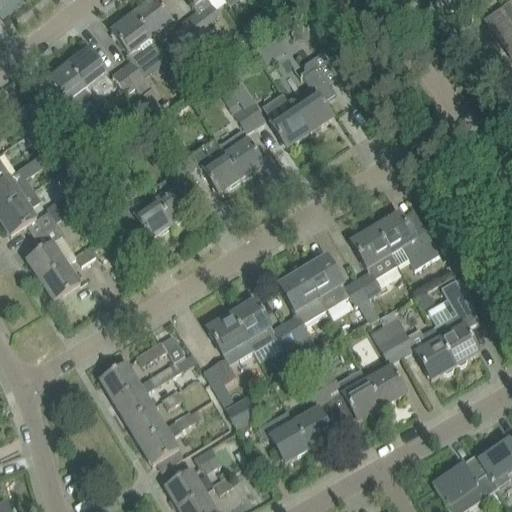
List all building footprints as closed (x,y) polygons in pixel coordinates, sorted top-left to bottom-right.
[(187,0),(195,10),(193,11),(197,17),(188,23),(202,41),(215,31),(211,25),(219,19),(215,14),(205,2),(207,0),(187,0)] [(154,3),(134,19),(143,31),(151,42),(157,49),(168,41),(163,33),(172,26),(166,19),(154,3)] [(511,13),(509,9),(485,25),(500,46),(503,44),(511,56),(511,13)] [(122,28),(111,36),(128,59),(127,60),(126,61),(130,67),(131,66),(136,73),(137,74),(162,55),(157,49),(151,42),(143,31),(134,19),(133,20),(131,21),(128,19),(122,24),(122,28)] [(268,20),(253,31),(262,42),(276,31),(268,20)] [(179,30),(178,31),(179,32),(192,49),(202,41),(188,23),(179,30)] [(268,49),(258,56),(266,69),(277,62),(268,49)] [(69,69),(67,70),(90,101),(95,107),(96,107),(116,92),(105,77),(107,76),(101,69),(89,53),(78,61),(75,60),(69,66),(69,69)] [(300,110),(294,114),(310,138),(333,123),(325,111),(323,108),(335,100),(328,88),(338,81),(322,57),(312,64),(304,69),(304,73),(307,78),(305,80),(302,82),(314,100),(300,110)] [(130,67),(122,73),(135,91),(145,103),(154,96),(144,83),(138,76),(136,73),(131,66),(130,67)] [(56,78),(46,86),(58,102),(63,109),(62,110),(66,116),(68,118),(90,101),(67,70),(66,71),(63,71),(56,75),(56,78)] [(113,80),(112,80),(126,98),(135,91),(122,73),(113,80)] [(241,87),(230,94),(238,106),(243,113),(255,131),(265,125),(253,106),(241,87)] [(285,101),(264,115),(273,128),(271,129),(276,137),(287,153),(310,138),(294,114),(285,101)] [(144,106),(134,114),(145,130),(156,122),(144,106)] [(238,106),(229,112),(246,138),(255,131),(243,113),(238,106)] [(30,136),(44,127),(30,107),(17,116),(30,136)] [(66,116),(56,124),(69,141),(79,133),(68,118),(66,116)] [(0,141),(12,134),(5,124),(0,127),(0,141)] [(44,127),(30,136),(31,137),(44,157),(58,148),(44,127)] [(242,136),(220,151),(242,184),(242,183),(245,184),(252,180),(252,177),(264,169),(248,145),(242,136)] [(182,150),(173,156),(187,177),(196,171),(197,170),(201,177),(203,176),(208,182),(219,199),(242,184),(220,151),(216,145),(191,162),(182,150)] [(173,156),(164,162),(178,183),(187,177),(173,156)] [(9,182),(0,188),(0,217),(23,203),(34,195),(26,184),(48,170),(41,159),(8,181),(9,182)] [(78,212),(92,203),(86,195),(91,191),(75,167),(60,176),(74,197),(47,214),(56,227),(78,212)] [(0,188),(9,182),(0,168),(0,188)] [(175,191),(169,182),(160,188),(159,187),(149,194),(156,205),(173,230),(195,215),(178,189),(175,191)] [(0,224),(11,241),(28,230),(37,224),(30,214),(41,206),(34,195),(23,203),(0,217),(0,224)] [(120,204),(116,198),(97,210),(115,238),(124,232),(128,238),(140,230),(150,245),(173,230),(156,205),(136,219),(124,201),(120,204)] [(78,212),(56,227),(63,237),(65,236),(75,229),(78,227),(85,222),(78,212)] [(377,232),(375,233),(397,270),(408,264),(414,274),(423,270),(440,260),(426,235),(413,242),(401,222),(399,218),(387,226),(383,225),(378,228),(377,229),(376,232),(377,232)] [(363,240),(351,247),(361,264),(367,273),(369,277),(373,284),(397,270),(375,233),(373,234),(370,233),(364,236),(364,238),(363,240)] [(41,286),(66,269),(52,247),(26,265),(41,286)] [(90,251),(75,261),(81,271),(97,261),(90,251)] [(326,314),(350,300),(343,288),(327,262),(303,276),(326,314)] [(55,307),(80,290),(66,269),(41,286),(55,307)] [(303,276),(279,291),(289,308),(295,317),(297,321),(285,328),(296,346),(309,339),(302,328),(326,314),(303,276)] [(369,277),(357,285),(368,303),(380,296),(373,284),(369,277)] [(357,285),(345,292),(350,300),(356,311),(358,309),(369,328),(380,322),(368,303),(357,285)] [(444,307),(428,316),(430,320),(437,331),(434,333),(441,344),(440,344),(455,371),(457,370),(460,371),(466,368),(466,365),(480,357),(466,333),(479,326),(475,320),(470,310),(474,307),(464,289),(459,293),(456,286),(442,294),(448,304),(444,307)] [(427,296),(417,302),(424,314),(434,308),(427,296)] [(255,305),(232,319),(254,356),(253,357),(254,358),(277,344),(283,354),(296,346),(285,328),(273,335),(271,331),(266,322),(255,305)] [(213,344),(192,357),(213,392),(226,385),(223,379),(231,374),(255,360),(254,358),(253,357),(254,356),(232,319),(207,334),(213,344)] [(396,324),(384,330),(402,362),(414,355),(397,326),(396,324)] [(389,369),(402,362),(384,330),(371,337),(389,369)] [(420,336),(407,343),(414,355),(416,358),(421,368),(431,385),(444,378),(447,379),(452,376),(453,372),(455,371),(440,344),(441,344),(434,333),(422,339),(420,336)] [(142,371),(167,356),(162,347),(137,362),(142,371)] [(126,428),(153,412),(145,398),(183,375),(178,366),(150,382),(150,384),(140,390),(114,406),(126,428)] [(114,406),(140,390),(127,369),(100,385),(114,406)] [(382,413),(407,399),(391,372),(367,386),(382,413)] [(329,373),(316,381),(329,404),(340,424),(341,424),(338,418),(339,417),(349,411),(356,423),(358,426),(382,413),(367,386),(360,374),(337,387),(329,373)] [(316,381),(303,388),(318,413),(328,430),(329,429),(339,423),(340,425),(340,424),(329,404),(316,381)] [(167,415),(183,405),(177,395),(160,405),(167,415)] [(237,435),(259,421),(247,401),(225,414),(237,435)] [(139,449),(166,433),(153,412),(126,428),(139,449)] [(309,454),(334,440),(328,430),(318,413),(294,427),(309,454)] [(166,433),(139,449),(153,471),(156,469),(179,455),(172,443),(181,438),(180,436),(195,427),(190,418),(189,416),(174,425),(175,427),(166,433)] [(309,454),(294,427),(287,416),(258,433),(259,434),(263,440),(267,446),(271,443),(285,468),(309,454)] [(482,467),(480,468),(487,479),(492,486),(496,493),(499,491),(510,483),(505,477),(511,472),(511,441),(508,444),(510,447),(482,467)] [(207,478),(222,469),(217,460),(201,469),(207,478)] [(465,472),(434,493),(446,511),(470,511),(497,494),(496,493),(492,486),(487,479),(480,468),(478,465),(474,461),(463,469),(465,472)] [(177,511),(179,511),(204,497),(191,476),(165,491),(177,511)] [(219,499),(234,490),(228,480),(213,490),(219,499)] [(213,511),(204,497),(179,511),(213,511)] [(8,511),(0,500),(0,511),(8,511)]
